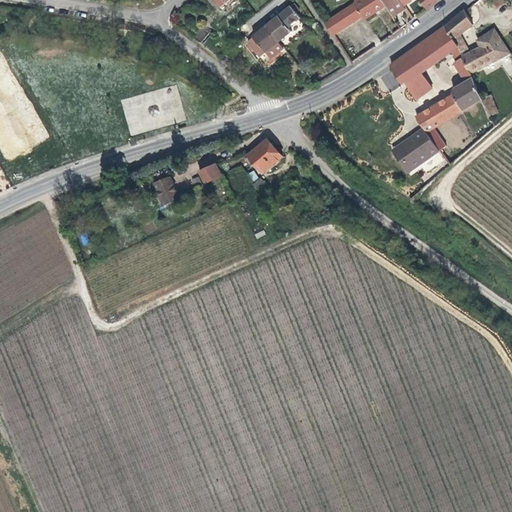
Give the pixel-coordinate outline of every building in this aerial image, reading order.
[(214,0),(221,8),(230,0),(214,0)] [(365,19),(386,5),(382,0),(361,0),(325,23),(333,35),(363,15),(365,19)] [(405,7),(400,0),(382,0),(386,5),(394,18),(407,9),(405,7)] [(421,0),(428,9),(439,0),(421,0)] [(290,28),(302,18),(292,6),(267,26),(281,42),(293,32),(290,28)] [(472,73),(511,53),(495,29),(478,40),(481,46),(468,54),(466,50),(468,49),(464,41),(461,35),(474,25),(466,11),(466,9),(446,26),(456,39),(460,47),(472,73)] [(200,42),(210,29),(204,24),(193,37),(200,42)] [(281,42),(267,26),(255,36),(255,37),(249,42),(262,57),(281,42)] [(472,73),(460,47),(456,39),(446,26),(437,33),(437,34),(450,54),(454,51),(458,61),(455,63),(466,80),(468,81),(456,89),(455,95),(465,110),(483,100),(484,99),(475,77),(474,76),(472,73)] [(450,54),(437,34),(432,38),(444,58),(450,54)] [(424,73),(438,62),(444,58),(432,38),(430,38),(414,50),(411,52),(392,66),(404,85),(407,83),(417,100),(433,88),(424,73)] [(435,128),(457,115),(465,110),(455,95),(424,113),(418,117),(425,128),(441,150),(448,146),(435,128)] [(499,112),(491,95),(484,99),(483,100),(491,116),(499,112)] [(409,173),(441,150),(425,128),(409,139),(414,145),(398,156),(409,173)] [(398,156),(414,145),(409,139),(394,150),(398,156)] [(263,173),(283,157),(272,143),(271,144),(265,143),(265,142),(249,155),(250,156),(253,160),(263,173)] [(224,175),(218,163),(200,171),(206,184),(224,175)] [(181,200),(171,177),(156,182),(165,206),(181,200)] [(270,186),(264,180),(263,182),(259,179),(253,185),(262,193),(270,186)]
